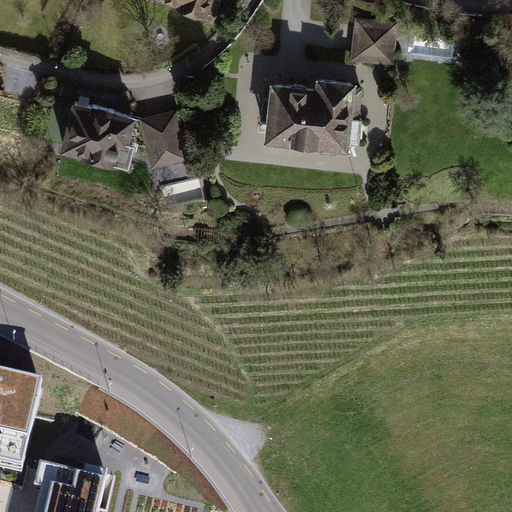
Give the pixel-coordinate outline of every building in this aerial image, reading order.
[(159,0),(207,22),(210,14),(215,18),(222,0),(159,0)] [(397,24),(358,20),(354,60),(393,64),(397,24)] [(318,89),(271,84),(267,145),(351,152),(358,83),(318,78),(318,89)] [(138,119),(75,99),(62,153),(126,170),(138,119)] [(179,110),(140,119),(152,172),(190,162),(179,110)] [(0,456),(27,463),(45,385),(0,374),(0,456)] [(82,428),(85,394),(54,391),(51,425),(82,428)] [(119,420),(106,453),(120,458),(133,425),(119,420)] [(100,511),(109,475),(83,468),(80,480),(52,474),(43,511),(100,511)]
